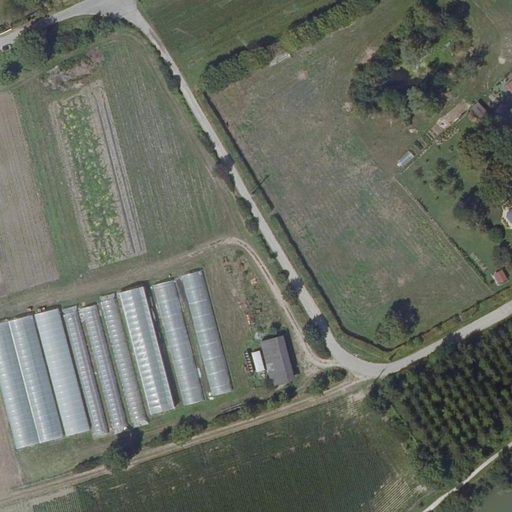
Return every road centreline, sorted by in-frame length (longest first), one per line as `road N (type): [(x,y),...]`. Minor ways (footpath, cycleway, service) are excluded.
road 1 (unclassified): [(128,0),(347,362),(370,372),(395,369),(511,306)]
road 2 (track): [(0,501),(370,372)]
